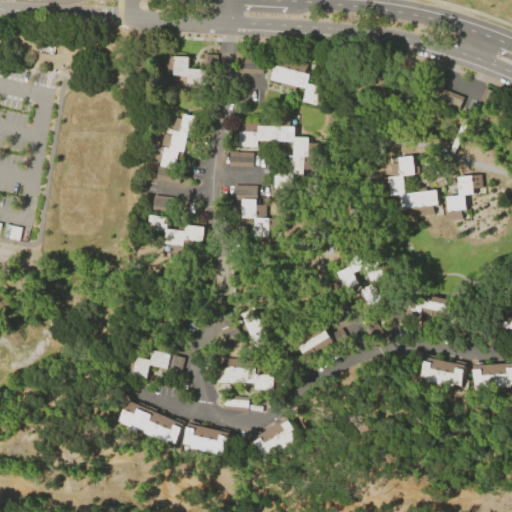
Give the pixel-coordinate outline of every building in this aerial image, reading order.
[(173,70),(163,69),(163,56),(188,57),(188,69),(204,69),(204,55),(218,55),(217,76),(198,75),(198,84),(186,84),(186,76),(172,75),(173,70)] [(306,89),(270,80),(274,66),(279,67),(281,58),(307,64),(304,73),(310,75),(307,84),(322,88),(317,106),(302,102),(306,89)] [(239,70),(263,70),(263,60),(239,59),(239,70)] [(178,184),(156,179),(160,160),(153,159),(158,138),(162,139),(164,134),(170,135),(174,117),(183,119),(184,114),(192,116),(184,152),(183,152),(178,172),(181,172),(178,184)] [(270,115),(289,116),(288,126),(292,126),(292,137),(310,137),(310,172),(287,171),(287,155),(291,155),(292,140),(283,140),(283,145),(271,145),(268,145),(268,140),(255,140),(255,146),(236,145),(237,131),(243,131),(243,122),(255,122),(256,115),(270,115)] [(405,193),(417,192),(417,189),(424,188),(425,191),(436,191),(438,204),(440,204),(442,216),(406,220),(406,210),(401,210),(400,197),(390,197),(388,179),(391,178),(390,164),(399,163),(398,158),(418,156),(420,175),(404,177),(405,193)] [(274,174),(275,197),(291,196),(290,173),(274,174)] [(456,177),(458,196),(445,197),(448,221),(462,219),(461,210),(466,209),(464,196),(483,193),(480,175),(456,177)] [(256,186),(233,186),(233,198),(241,198),(241,218),(254,219),(253,237),(273,237),(273,219),(265,219),(265,205),(256,205),(256,186)] [(204,227),(202,242),(198,242),(197,250),(182,249),(182,259),(165,257),(166,244),(165,244),(165,240),(147,238),(150,216),(169,217),(168,229),(185,231),(186,225),(204,227)] [(413,298),(425,301),(426,299),(429,300),(430,296),(439,299),(437,303),(447,306),(443,323),(395,311),(399,297),(412,301),(413,298)] [(239,312),(257,303),(274,339),(257,347),(239,312)] [(511,336),(509,336),(509,329),(492,329),(492,316),(511,316),(511,336)] [(302,340),(319,329),(322,333),(326,331),(334,343),(308,360),(308,361),(292,372),(284,360),(301,349),(299,347),(305,344),(302,340)] [(183,358),(180,374),(166,371),(166,373),(158,372),(159,368),(156,367),(156,368),(148,367),(146,379),(123,374),(126,360),(135,362),(136,357),(150,360),(152,351),(158,352),(159,343),(172,345),(170,355),(183,358)] [(423,357),(463,366),(457,391),(417,383),(423,357)] [(275,368),(274,388),(259,388),(259,383),(218,382),(218,368),(224,368),(224,360),(256,360),(256,367),(275,368)] [(511,364),(511,383),(470,385),(469,366),(511,364)] [(126,400),(182,424),(173,446),(117,422),(126,400)] [(277,423),(291,414),(303,435),(277,451),(262,460),(250,440),(277,423)] [(189,424),(234,435),(227,461),(183,450),(189,424)]
